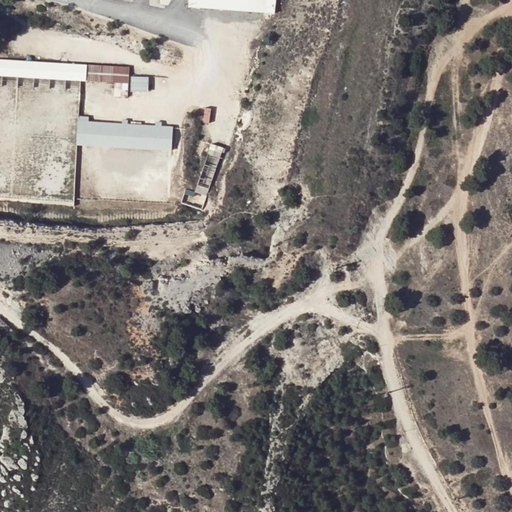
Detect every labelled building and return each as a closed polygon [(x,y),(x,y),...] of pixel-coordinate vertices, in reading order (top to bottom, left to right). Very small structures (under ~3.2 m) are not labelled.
[(189,0),(189,7),(275,14),(275,0),(189,0)] [(82,64),(0,59),(0,74),(81,79),(81,76),(82,64)] [(129,82),(129,67),(82,64),(81,76),(86,76),(86,80),(129,82)] [(133,90),(151,90),(151,75),(133,75),(133,90)] [(77,144),(172,150),(173,127),(162,126),(155,126),(129,124),(122,124),(88,122),(79,121),(77,144)] [(223,148),(211,144),(207,154),(220,158),(223,148)] [(209,189),(197,185),(194,192),(206,196),(209,189)]
